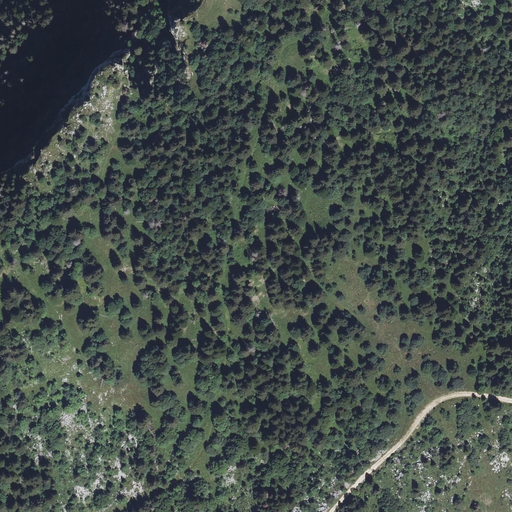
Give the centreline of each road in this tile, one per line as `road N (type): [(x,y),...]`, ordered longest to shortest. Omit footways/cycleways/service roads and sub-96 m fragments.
road 1 (track): [(111,511),(172,485),(208,436),(228,341),(224,280),(236,201),(280,52),(292,41),(310,39),(385,74),(447,133),(443,141),(380,130),(329,136),(308,196),(301,255),(313,278),(386,339),(401,364),(396,447)]
road 2 (track): [(0,397),(48,381),(99,328),(136,203),(135,179),(114,142)]
road 3 (track): [(332,511),(432,404),(469,393),(511,400)]
